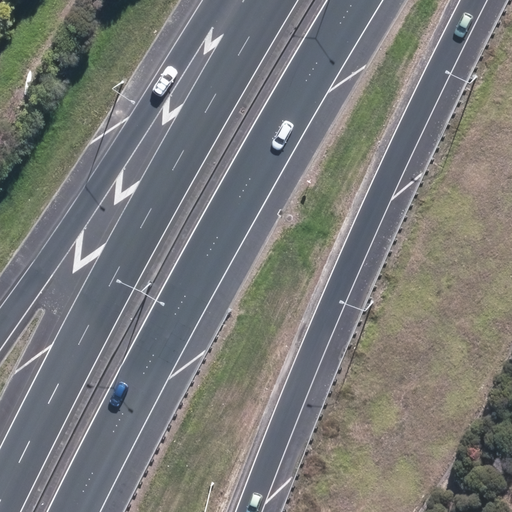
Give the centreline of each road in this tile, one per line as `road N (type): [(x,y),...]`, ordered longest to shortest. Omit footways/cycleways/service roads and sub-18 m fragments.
road 1 (motorway): [(353,0),(112,424),(71,511)]
road 2 (motorway): [(0,500),(149,213),(273,0)]
road 3 (motorway): [(475,0),(315,340),(246,511)]
road 4 (motorway): [(0,325),(198,36),(232,0)]
